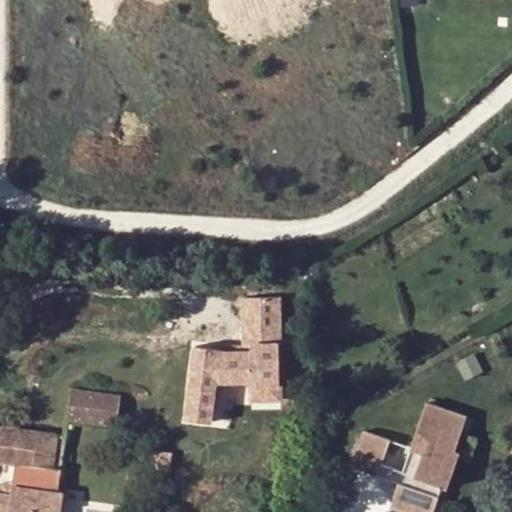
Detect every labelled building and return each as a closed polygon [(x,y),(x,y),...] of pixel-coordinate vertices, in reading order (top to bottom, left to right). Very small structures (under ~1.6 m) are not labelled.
[(280,402),(285,295),(242,293),(240,347),(184,344),(180,422),(228,424),(229,400),(280,402)] [(68,389),(64,423),(98,427),(100,415),(117,417),(120,397),(68,389)] [(464,421),(425,405),(399,473),(378,465),(374,477),(394,485),(385,508),(394,511),(415,511),(422,496),(434,500),(464,421)] [(100,415),(98,427),(116,430),(117,417),(100,415)] [(20,431),(0,428),(0,462),(15,465),(20,431)] [(57,511),(59,511),(62,496),(56,495),(60,469),(52,468),(33,465),(37,433),(20,431),(12,485),(11,495),(8,511),(53,511),(57,511)] [(387,442),(361,432),(348,466),(374,477),(378,465),(387,442)] [(37,433),(33,465),(52,468),(56,436),(37,433)] [(0,493),(11,495),(12,485),(0,482),(0,493)] [(0,493),(0,511),(8,511),(11,495),(0,493)] [(67,511),(70,497),(62,496),(59,511),(57,511),(53,511),(67,511)] [(429,511),(434,500),(422,496),(415,511),(429,511)]
